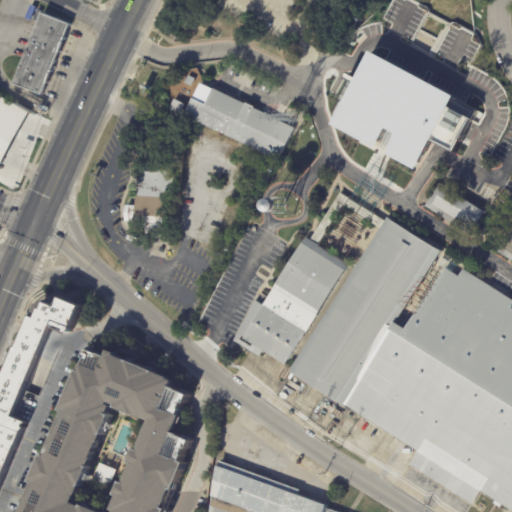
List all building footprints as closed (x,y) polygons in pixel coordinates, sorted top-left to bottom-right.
[(42,95),(15,83),(44,12),(70,23),(65,36),(67,37),(60,53),(59,52),(52,70),(54,70),(48,84),(47,83),(42,95)] [(188,82),(192,75),(198,79),(194,85),(188,82)] [(175,109),(179,100),(193,106),(197,99),(198,99),(205,84),(301,129),(285,162),(175,109)] [(0,101),(0,157),(23,113),(0,101)] [(136,222),(125,222),(125,205),(135,205),(137,171),(159,172),(159,169),(169,170),(169,163),(176,164),(176,170),(178,171),(177,216),(163,216),(162,226),(135,225),(136,222)] [(454,222),(432,208),(445,186),(488,213),(477,231),(475,230),(473,234),(454,222)] [(312,236),(246,337),(419,450),(411,463),(474,504),(483,490),(511,509),(511,295),(389,215),(356,265),(312,236)] [(511,223),(497,246),(511,256),(511,223)] [(0,404),(50,293),(85,309),(1,502),(0,504),(0,404)] [(90,349),(21,511),(169,511),(197,443),(189,386),(90,349)] [(326,504),(333,506),(331,510),(336,511),(215,511),(218,496),(220,496),(225,466),(224,466),(225,461),(305,491),(303,495),(326,504)]
